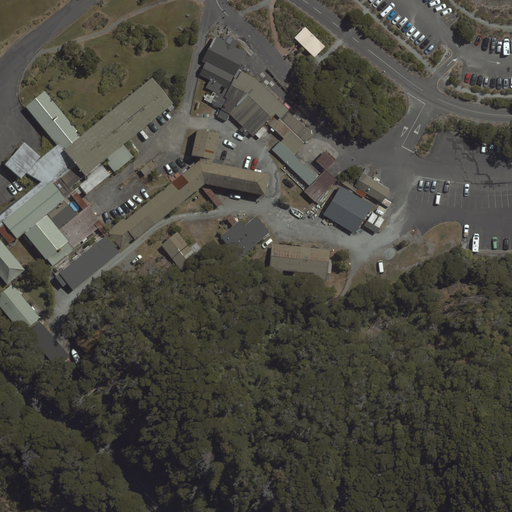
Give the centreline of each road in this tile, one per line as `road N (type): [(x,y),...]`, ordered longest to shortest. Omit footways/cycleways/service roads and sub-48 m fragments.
road 1 (trunk): [(303,0),(421,90),(478,112),(511,115)]
road 2 (trunk): [(164,511),(0,369)]
